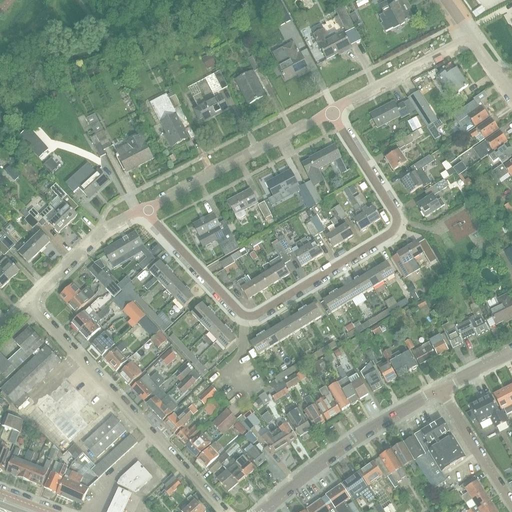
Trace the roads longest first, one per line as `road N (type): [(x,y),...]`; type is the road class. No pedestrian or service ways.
road 1 (residential): [(142,212),(240,316),(254,317),(388,234),(396,220),(333,110)]
road 2 (residential): [(220,511),(26,302)]
road 3 (residential): [(142,212),(333,110)]
road 4 (residential): [(261,511),(351,438),(439,390)]
road 5 (residential): [(333,110),(470,34)]
road 6 (residential): [(26,302),(105,227),(142,212)]
road 7 (residential): [(511,509),(439,390)]
